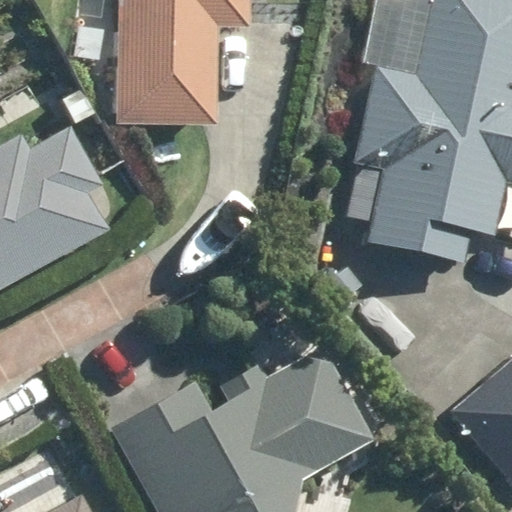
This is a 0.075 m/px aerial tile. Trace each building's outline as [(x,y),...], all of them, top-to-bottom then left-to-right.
[(121,0),(119,127),(220,131),(223,29),(253,29),(253,0),(121,0)] [(386,173),(371,243),(467,264),(475,231),(498,236),(510,186),(511,186),(511,0),(436,0),(419,78),(380,68),(358,167),(386,173)] [(0,294),(111,234),(91,198),(104,189),(73,133),(35,154),(26,138),(0,152),(0,294)] [(372,225),(379,200),(363,197),(357,222),(372,225)] [(511,357),(454,412),(511,473),(511,357)] [(296,511),(303,486),(374,447),(331,371),(308,364),(269,386),(260,371),(221,393),(231,409),(213,419),(195,389),(114,434),(158,511),(296,511)] [(89,511),(83,501),(63,511),(89,511)]
